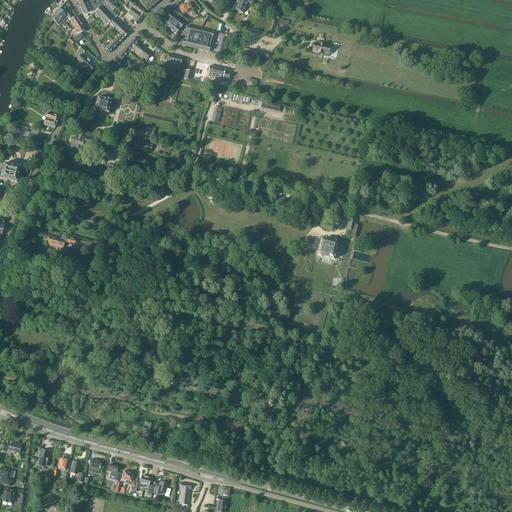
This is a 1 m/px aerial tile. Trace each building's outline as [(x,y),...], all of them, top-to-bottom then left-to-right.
[(100,6),(96,0),(90,0),(89,0),(79,5),(83,14),(85,14),(91,11),(93,14),(94,13),(93,10),(100,6)] [(113,0),(100,0),(100,1),(101,3),(102,5),(105,9),(106,8),(111,13),(113,10),(116,7),(113,3),(114,1),(113,0)] [(253,0),(235,0),(238,1),(235,8),(243,13),(247,6),(251,5),(251,4),(253,0)] [(152,7),(147,1),(142,5),(147,11),(152,7)] [(183,14),(187,12),(187,13),(189,12),(190,11),(193,16),(196,15),(192,8),(191,6),(189,3),(186,5),(185,4),(179,7),(183,14)] [(147,14),(134,4),(132,7),(138,12),(144,17),(147,14)] [(132,7),(129,5),(127,7),(131,10),(126,16),(131,20),(138,12),(132,7)] [(107,12),(101,6),(94,13),(100,19),(107,12)] [(64,22),(68,18),(60,9),(56,14),(64,22)] [(184,24),(168,11),(164,17),(166,18),(162,23),(176,34),(184,25),(184,24)] [(114,19),(107,12),(100,19),(107,26),(109,23),(115,28),(119,24),(113,19),(114,19)] [(137,25),(144,17),(138,12),(131,20),(137,25)] [(76,30),(82,26),(76,16),(73,18),(69,13),(66,14),(75,29),(72,32),(73,33),(77,31),(76,30)] [(64,22),(56,14),(51,18),(59,26),(64,22)] [(128,34),(119,24),(115,28),(120,33),(124,38),(128,34)] [(85,30),(82,26),(76,30),(77,31),(73,34),(75,37),(72,39),(73,40),(75,42),(76,42),(83,38),(80,34),(85,30)] [(214,33),(187,26),(186,32),(187,32),(186,36),(185,40),(184,40),(183,46),(209,52),(211,46),(210,46),(212,38),(213,38),(214,33)] [(120,33),(115,39),(112,36),(111,38),(117,45),(124,38),(120,33)] [(72,39),(70,37),(71,38),(67,41),(72,46),(75,43),(77,45),(77,44),(75,42),(73,40),(72,39)] [(117,45),(111,38),(110,38),(113,41),(108,46),(107,45),(106,45),(105,43),(101,46),(104,50),(105,49),(110,53),(117,45)] [(153,54),(133,38),(124,48),(129,52),(131,49),(134,52),(146,62),(153,54)] [(322,42),(317,41),(316,43),(315,43),(314,51),(323,53),(323,55),(328,56),(329,54),(330,53),(332,54),(333,48),(331,47),(331,46),(321,44),(322,42)] [(81,48),(77,51),(81,55),(77,60),(90,71),(96,65),(84,53),(86,51),(82,47),(81,48)] [(129,52),(124,48),(117,56),(120,58),(124,62),(122,60),(128,53),(129,52)] [(269,54),(256,51),(255,57),(267,60),(269,54)] [(183,58),(169,55),(166,67),(179,70),(183,58)] [(120,58),(117,56),(114,60),(117,63),(120,66),(124,62),(120,58)] [(211,68),(209,77),(228,80),(229,72),(211,68)] [(193,72),(186,70),(184,79),(191,81),(193,72)] [(257,81),(249,79),(247,88),(255,90),(257,81)] [(169,85),(163,84),(159,100),(165,102),(169,85)] [(209,101),(215,103),(215,101),(217,102),(219,96),(217,96),(217,95),(220,95),(222,90),(212,87),(209,101)] [(95,110),(109,113),(112,101),(97,98),(95,110)] [(279,112),(281,105),(263,101),(261,108),(279,112)] [(216,107),(212,122),(219,124),(222,109),(216,107)] [(54,113),(51,112),(51,114),(48,113),(44,125),(54,128),(55,129),(60,117),(59,117),(57,116),(58,114),(54,113)] [(94,139),(87,137),(86,138),(79,136),(78,140),(72,138),(71,142),(73,143),(72,144),(71,144),(71,146),(71,147),(71,148),(72,148),(71,151),(76,152),(76,150),(77,150),(78,150),(79,146),(82,147),(84,142),(85,142),(85,143),(92,145),(94,139)] [(146,151),(152,152),(153,145),(148,144),(148,143),(136,141),(134,148),(146,151)] [(0,178),(6,180),(17,183),(21,168),(4,164),(0,178)] [(346,229),(352,231),(355,221),(355,219),(349,218),(349,219),(346,229)] [(47,246),(52,247),(56,249),(58,245),(63,246),(65,242),(59,240),(59,239),(50,236),(47,246)] [(319,255),(335,259),(339,243),(323,239),(319,255)] [(19,453),(22,445),(15,443),(14,446),(9,445),(10,444),(9,444),(7,452),(14,454),(15,452),(19,453)] [(38,461),(37,465),(45,467),(46,466),(49,467),(50,459),(47,459),(49,452),(41,450),(38,461)] [(68,460),(61,458),(58,469),(59,469),(60,470),(63,471),(64,470),(65,471),(65,470),(67,470),(68,466),(66,466),(68,460)] [(102,462),(92,460),(89,468),(100,471),(102,462)] [(72,461),(69,474),(75,475),(76,473),(78,473),(80,466),(77,466),(78,463),(72,461)] [(119,467),(111,465),(109,471),(113,472),(111,479),(117,481),(119,473),(117,473),(119,467)] [(0,476),(10,478),(11,471),(0,468),(0,476)] [(134,474),(129,473),(127,481),(126,484),(132,486),(131,490),(134,491),(136,481),(132,480),(134,474)] [(10,478),(0,476),(0,484),(10,486),(12,479),(10,478)] [(144,488),(144,487),(146,477),(142,476),(140,483),(136,483),(134,491),(138,492),(139,487),(144,488)] [(151,478),(146,477),(144,487),(149,489),(147,494),(152,495),(154,486),(149,485),(151,478)] [(159,487),(155,486),(153,493),(158,495),(159,492),(165,493),(165,495),(166,496),(167,496),(168,496),(170,491),(169,489),(167,488),(168,484),(160,482),(159,487)] [(182,483),(180,504),(188,505),(191,484),(182,483)] [(4,495),(2,495),(1,499),(3,499),(3,502),(8,503),(12,504),(14,491),(5,489),(4,495)] [(215,506),(213,511),(225,511),(227,502),(221,501),(218,501),(217,506),(215,506)]
